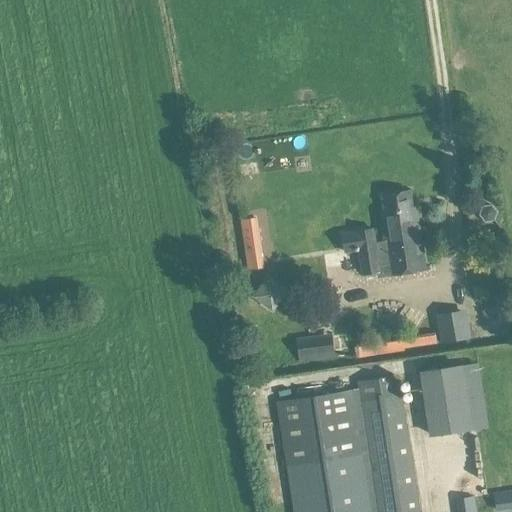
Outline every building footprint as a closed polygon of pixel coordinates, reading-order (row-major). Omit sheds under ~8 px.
[(412,208),(410,192),(382,196),(388,241),(393,275),(426,270),(416,207),(412,208)] [(485,223),(495,221),(498,212),(492,205),(482,207),(479,215),(485,223)] [(255,219),(241,221),(248,268),(262,267),(255,219)] [(376,242),(374,228),(341,234),(344,254),(359,252),(362,276),(376,274),(377,279),(393,277),(392,275),(393,275),(388,241),(376,242)] [(286,292),(267,279),(254,297),(272,310),(286,292)] [(482,342),(477,303),(397,314),(403,353),(482,342)] [(490,320),(492,332),(511,329),(511,318),(511,317),(490,320)] [(335,359),(331,336),(296,341),(299,365),(335,359)] [(476,361),(421,372),(419,372),(429,438),(486,427),(476,361)] [(291,511),(416,511),(399,374),(369,378),(372,396),(355,398),(362,451),(316,457),(323,511),(317,511),(311,459),(285,462),(291,511)] [(339,395),(298,394),(298,407),(339,409),(339,395)]
